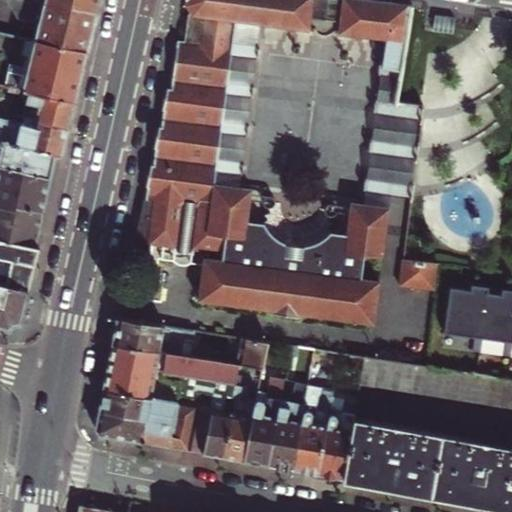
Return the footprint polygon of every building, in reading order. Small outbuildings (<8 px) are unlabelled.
[(32,43),(86,54),(90,36),(95,15),(15,0),(0,0),(0,12),(37,21),(32,43)] [(15,0),(95,15),(99,1),(98,0),(15,0)] [(183,41),(177,40),(173,69),(227,79),(235,18),(261,22),(385,38),(381,66),(381,67),(397,69),(408,5),(372,0),(184,0),(183,3),(190,10),(186,12),(183,41)] [(450,32),(452,17),(433,15),(431,30),(450,32)] [(254,84),(261,22),(235,18),(227,79),(254,84)] [(27,93),(73,103),(80,78),(86,54),(32,43),(21,40),(18,55),(23,56),(20,69),(8,67),(3,88),(7,89),(13,91),(27,93)] [(381,67),(381,66),(378,65),(374,101),(391,103),(397,69),(381,67)] [(378,281),(362,279),(361,279),(364,255),(366,255),(381,257),(388,208),(360,204),(349,203),(345,234),(331,232),(322,240),(315,245),(305,247),(295,246),(284,244),(276,240),(267,232),(260,223),(247,221),(249,202),(250,195),(251,189),(241,188),(214,184),(227,79),(173,69),(171,88),(166,87),(161,110),(164,111),(161,126),(158,126),(153,148),(156,149),(153,164),(150,164),(145,186),(148,187),(145,199),(142,198),(135,234),(134,240),(152,243),(173,246),(172,250),(194,254),(195,249),(209,251),(208,258),(205,257),(200,299),(206,300),(206,297),(230,301),(229,304),(239,305),(240,302),(264,305),(264,309),(267,309),(266,312),(273,313),(274,309),(298,313),(298,317),(305,318),(305,315),(309,315),(309,312),(333,315),(333,318),(343,320),(343,316),(355,318),(368,320),(367,324),(372,325),(378,281)] [(241,188),(254,84),(227,79),(214,184),(241,188)] [(73,103),(27,93),(21,116),(24,117),(68,126),(70,116),(73,103)] [(391,103),(374,101),(360,204),(388,208),(408,210),(409,197),(417,130),(419,107),(391,103)] [(0,142),(55,154),(61,156),(64,141),(68,126),(24,117),(23,123),(0,118),(0,142)] [(0,166),(49,178),(52,165),(55,154),(0,142),(0,148),(0,150),(0,166)] [(0,185),(45,198),(47,187),(49,178),(0,166),(0,185)] [(0,207),(42,213),(43,206),(45,198),(0,185),(0,207)] [(0,240),(34,247),(38,229),(42,213),(0,207),(0,240)] [(0,281),(27,289),(30,281),(38,248),(34,247),(0,240),(0,281)] [(434,291),(437,264),(403,259),(399,286),(434,291)] [(0,326),(7,328),(13,325),(19,322),(22,308),(27,289),(0,281),(0,326)] [(443,337),(511,345),(511,293),(500,292),(499,298),(486,296),(487,290),(469,288),(469,294),(449,292),(443,337)] [(115,331),(113,343),(181,354),(183,340),(240,349),(238,363),(240,363),(265,367),(271,343),(118,317),(115,331)] [(163,400),(163,399),(169,371),(204,378),(201,391),(214,394),(235,397),(238,378),(240,363),(238,363),(181,354),(113,343),(107,368),(103,389),(163,400)] [(292,354),(315,358),(316,350),(294,347),(293,347),(292,354)] [(511,407),(511,380),(363,357),(360,384),(511,407)] [(267,464),(286,380),(272,377),(268,394),(259,392),(257,401),(243,460),(248,461),(257,462),(267,464)] [(233,458),(243,460),(257,401),(247,399),(251,380),(238,378),(235,397),(236,397),(224,456),(233,458)] [(292,469),(309,385),(310,382),(286,378),(286,380),(267,464),(279,466),(292,469)] [(317,473),(334,390),(309,385),(292,469),(304,471),(317,473)] [(343,478),(353,422),(359,387),(346,385),(345,392),(334,390),(317,473),(330,475),(343,478)] [(170,424),(176,402),(163,399),(163,400),(103,389),(101,399),(98,412),(170,424)] [(205,439),(203,453),(213,454),(224,456),(236,397),(235,397),(214,394),(211,407),(205,439)] [(99,435),(187,450),(195,405),(176,402),(170,424),(98,412),(96,421),(95,428),(97,432),(99,435)] [(205,439),(211,407),(195,405),(187,450),(203,453),(205,439)] [(511,450),(353,422),(343,478),(387,486),(462,500),(511,508),(511,450)]
